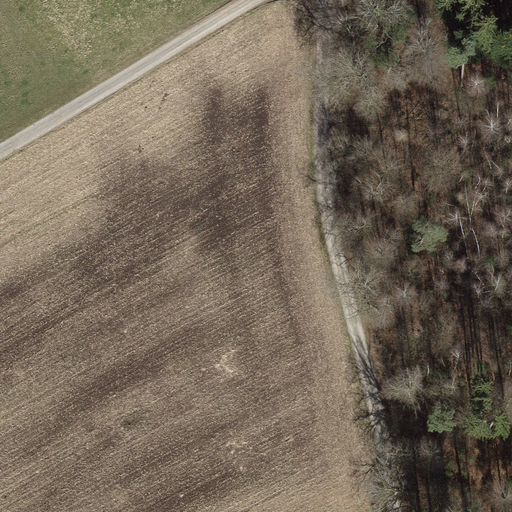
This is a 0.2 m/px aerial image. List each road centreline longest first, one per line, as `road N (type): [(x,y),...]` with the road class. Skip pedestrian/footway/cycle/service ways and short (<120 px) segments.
road 1 (track): [(397,511),(326,204),(323,0)]
road 2 (track): [(0,151),(255,0)]
